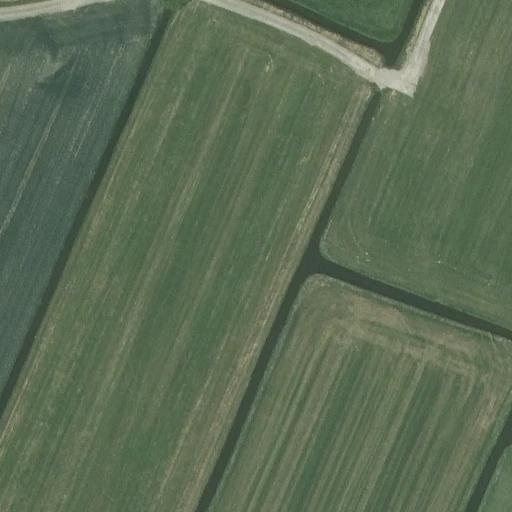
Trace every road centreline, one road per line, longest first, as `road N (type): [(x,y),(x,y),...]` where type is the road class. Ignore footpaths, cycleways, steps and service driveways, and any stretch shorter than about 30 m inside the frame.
road 1 (track): [(443,0),(404,91),(188,0)]
road 2 (track): [(144,0),(0,23)]
